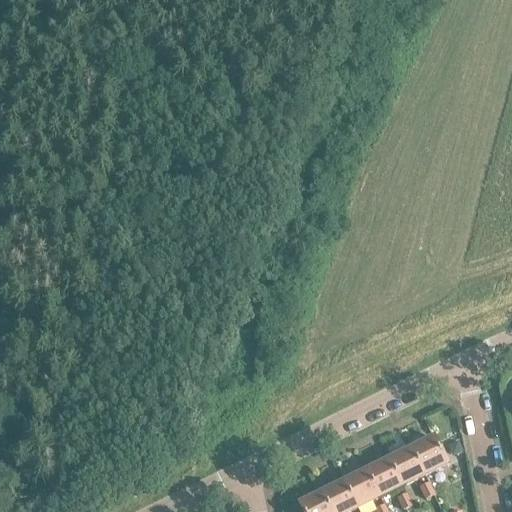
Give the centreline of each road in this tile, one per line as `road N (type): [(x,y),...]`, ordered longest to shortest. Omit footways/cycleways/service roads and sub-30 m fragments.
road 1 (residential): [(245,476),(465,367)]
road 2 (residential): [(501,511),(465,367)]
